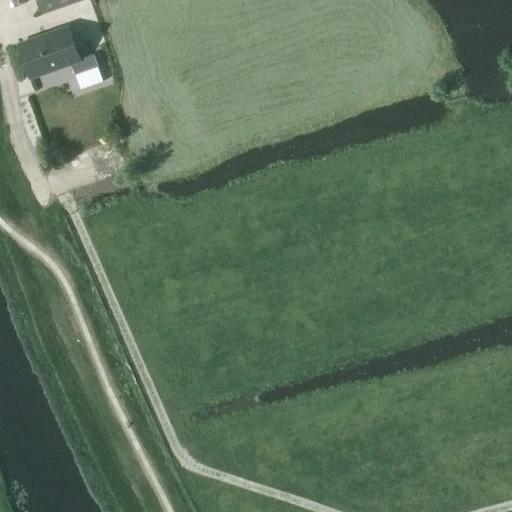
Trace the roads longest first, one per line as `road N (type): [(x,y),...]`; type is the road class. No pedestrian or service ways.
road 1 (track): [(183,461),(67,198),(34,176),(0,82)]
road 2 (track): [(325,511),(183,461)]
